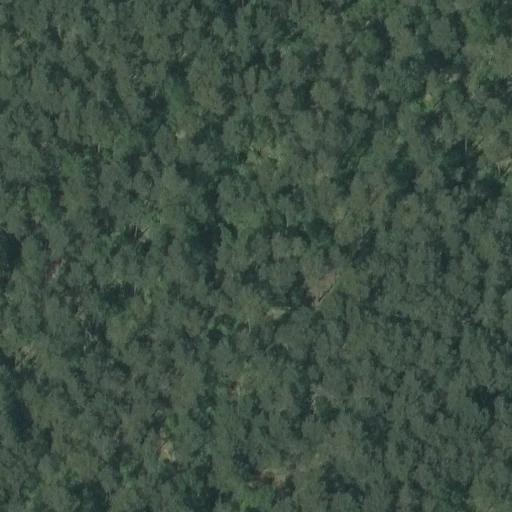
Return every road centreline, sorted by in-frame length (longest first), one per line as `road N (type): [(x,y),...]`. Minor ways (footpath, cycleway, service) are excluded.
road 1 (track): [(31,234),(427,0)]
road 2 (track): [(215,511),(31,234)]
